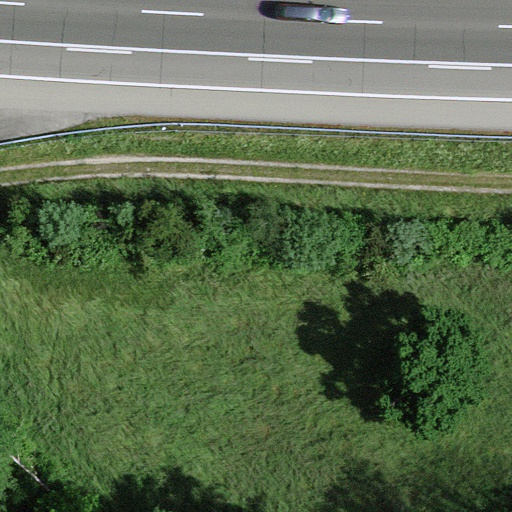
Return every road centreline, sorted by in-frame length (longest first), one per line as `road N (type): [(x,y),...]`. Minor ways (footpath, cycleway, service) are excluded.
road 1 (track): [(0,177),(158,167),(511,182)]
road 2 (motorway): [(0,2),(511,26)]
